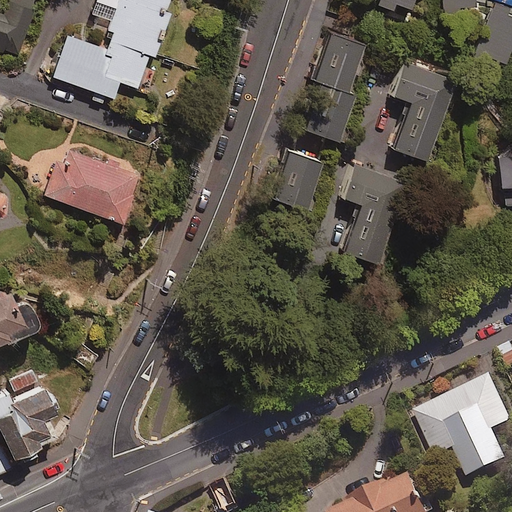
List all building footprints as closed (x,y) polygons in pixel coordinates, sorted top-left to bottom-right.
[(15,55),(33,0),(2,0),(0,8),(0,53),(2,54),(3,51),(15,55)] [(169,0),(96,0),(90,17),(111,24),(107,33),(111,35),(106,51),(66,37),(52,79),(113,100),(118,84),(137,90),(148,58),(154,60),(169,16),(164,14),(169,0)] [(416,0),(392,0),(391,6),(412,13),(416,0)] [(442,0),(442,10),(474,10),(474,0),(442,0)] [(506,68),(511,52),(511,22),(506,20),(509,11),(494,6),(475,57),(506,68)] [(366,47),(329,33),(311,83),(318,86),(302,133),(339,146),(356,99),(348,96),(366,47)] [(452,81),(400,64),(389,97),(404,102),(387,151),(424,163),(452,81)] [(511,142),(498,154),(499,191),(504,191),(505,206),(511,205),(511,142)] [(59,148),(41,195),(122,225),(140,179),(59,148)] [(322,167),(285,155),(270,203),(306,214),(322,167)] [(404,185),(351,165),(338,199),(354,205),(337,252),(373,266),(404,185)] [(0,293),(0,347),(38,332),(25,301),(15,305),(9,290),(0,293)] [(511,360),(511,343),(510,340),(498,345),(506,363),(511,360)] [(510,417),(488,371),(411,408),(431,448),(450,439),(466,472),(504,454),(491,426),(510,417)] [(0,435),(11,465),(41,454),(39,448),(55,442),(48,422),(57,418),(47,392),(10,405),(7,397),(0,399),(0,435)] [(427,511),(407,467),(324,504),(328,511),(427,511)]
